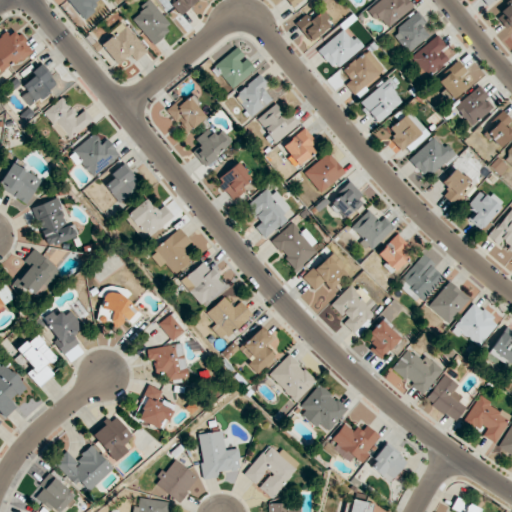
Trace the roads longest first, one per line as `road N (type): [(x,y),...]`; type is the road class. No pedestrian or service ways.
road 1 (tertiary): [(511,493),(450,453),(325,345),(32,0)]
road 2 (residential): [(125,112),(223,26),(257,26),(404,196),(511,292)]
road 3 (residential): [(0,485),(46,424),(106,374)]
